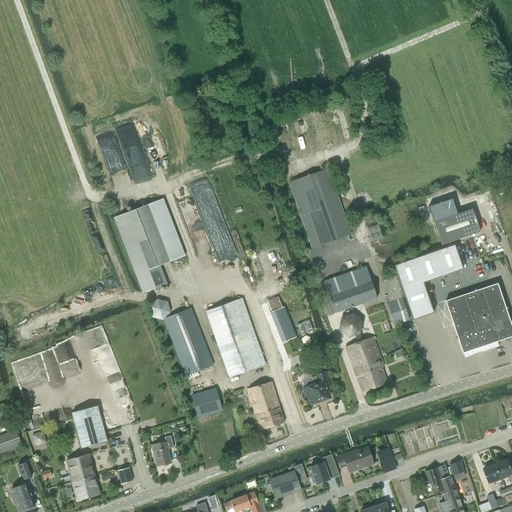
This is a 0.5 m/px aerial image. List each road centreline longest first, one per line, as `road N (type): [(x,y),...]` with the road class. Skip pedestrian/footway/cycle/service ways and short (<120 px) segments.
road 1 (track): [(325,0),(363,94),(361,131),(341,157),(367,247),(250,297),(300,439)]
road 2 (residential): [(102,511),(511,370)]
road 3 (unclassified): [(284,511),(511,435)]
